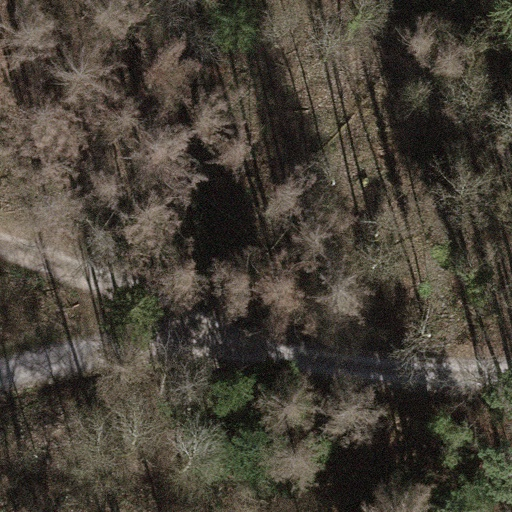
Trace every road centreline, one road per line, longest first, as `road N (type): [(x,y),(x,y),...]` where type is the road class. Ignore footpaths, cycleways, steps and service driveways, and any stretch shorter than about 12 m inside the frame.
road 1 (track): [(511,374),(435,375),(213,345),(115,346),(0,367)]
road 2 (track): [(0,269),(213,345)]
